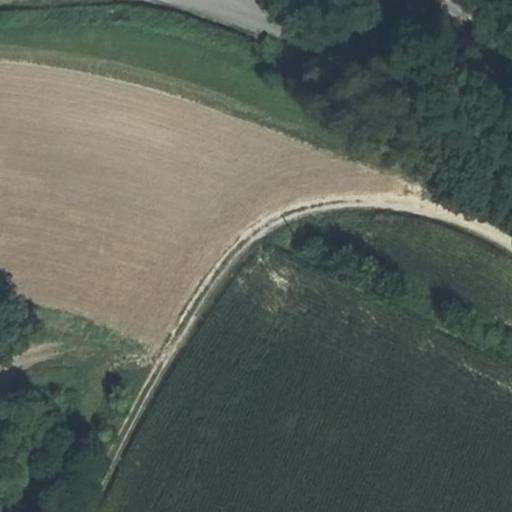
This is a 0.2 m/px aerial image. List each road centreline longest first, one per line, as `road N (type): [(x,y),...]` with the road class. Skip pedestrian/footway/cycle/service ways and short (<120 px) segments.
road 1 (track): [(511,246),(449,215),(397,204),(320,206),(260,233),(150,385),(84,511)]
road 2 (track): [(199,0),(238,13),(511,170)]
